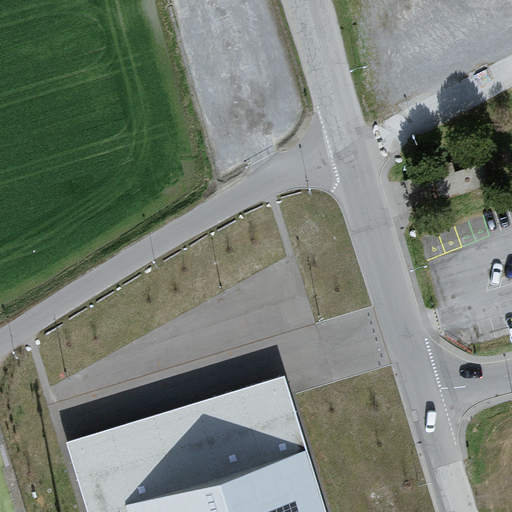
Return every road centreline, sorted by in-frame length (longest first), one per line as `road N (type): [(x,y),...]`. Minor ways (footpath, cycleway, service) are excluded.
road 1 (unclassified): [(0,345),(346,139)]
road 2 (unclassified): [(346,139),(427,394)]
road 3 (unclassified): [(310,0),(346,139)]
road 4 (unclassified): [(427,394),(464,511)]
